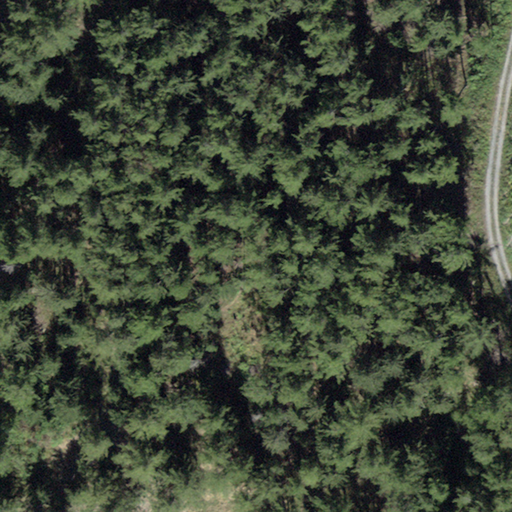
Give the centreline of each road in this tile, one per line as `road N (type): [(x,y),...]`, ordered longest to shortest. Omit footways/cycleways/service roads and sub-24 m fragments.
road 1 (track): [(0,290),(78,0)]
road 2 (track): [(511,292),(490,229),(489,133),(511,31)]
